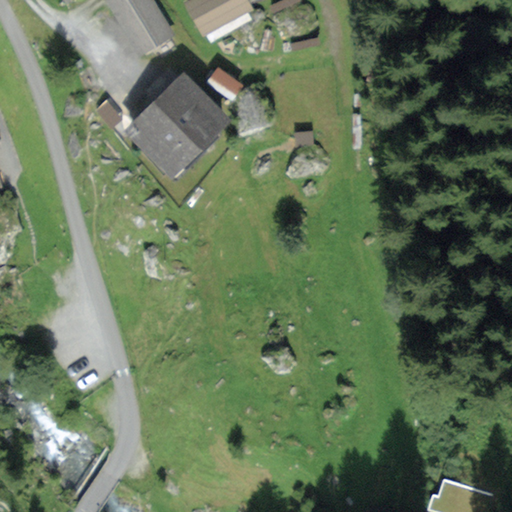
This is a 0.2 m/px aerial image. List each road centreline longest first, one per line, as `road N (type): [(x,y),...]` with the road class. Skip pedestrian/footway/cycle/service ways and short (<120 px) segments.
road 1 (track): [(321,0),(344,56),(401,453),(401,511)]
road 2 (residential): [(110,469),(129,434),(121,374),(28,59),(0,1)]
